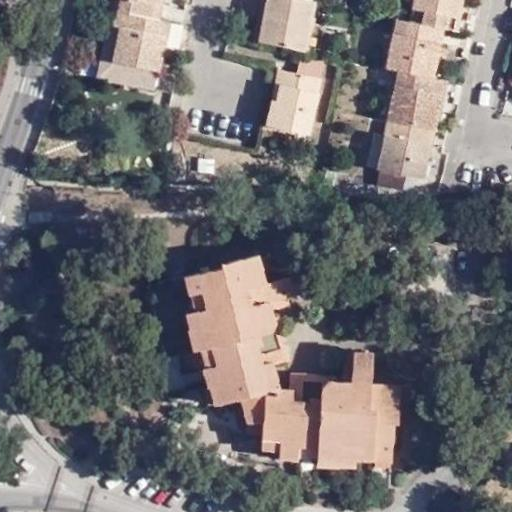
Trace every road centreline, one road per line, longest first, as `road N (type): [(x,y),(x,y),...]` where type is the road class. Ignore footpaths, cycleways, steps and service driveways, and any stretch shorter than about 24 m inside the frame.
road 1 (tertiary): [(54,0),(0,186)]
road 2 (residential): [(504,0),(480,146)]
road 3 (tertiary): [(92,499),(45,460),(0,399)]
